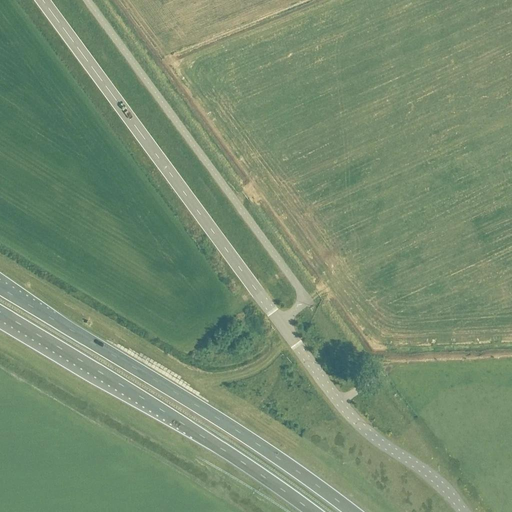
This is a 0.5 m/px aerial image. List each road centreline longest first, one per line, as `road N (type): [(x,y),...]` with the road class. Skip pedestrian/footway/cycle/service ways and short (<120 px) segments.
road 1 (unclassified): [(463,511),(431,475),(348,415),(42,0)]
road 2 (trunk): [(349,511),(131,363),(0,287)]
road 3 (trunk): [(0,312),(179,420),(310,511)]
